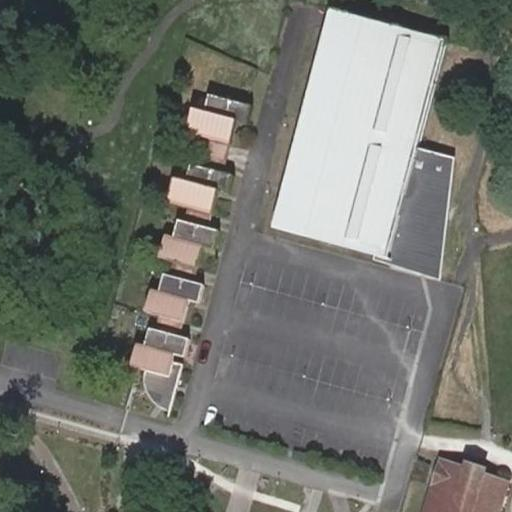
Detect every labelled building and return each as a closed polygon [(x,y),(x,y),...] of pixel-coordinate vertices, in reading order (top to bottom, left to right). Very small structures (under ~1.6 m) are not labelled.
[(417,154),(447,43),(332,13),(276,226),(389,257),(391,250),(417,154)] [(205,136),(230,143),(235,122),(245,124),(250,107),(208,96),(204,112),(191,108),(185,130),(205,136)] [(205,136),(201,151),(225,158),(230,143),(205,136)] [(201,151),(197,165),(221,172),(225,158),(201,151)] [(438,261),(450,163),(417,154),(391,250),(438,261)] [(165,201),(186,206),(210,213),(217,191),(227,194),(232,174),(221,172),(197,165),(189,163),(185,181),(172,177),(165,201)] [(186,206),(183,215),(208,223),(210,213),(186,206)] [(208,223),(183,215),(182,220),(207,228),(208,223)] [(207,228),(182,220),(178,219),(173,237),(164,234),(158,257),(172,260),(197,267),(202,247),(212,249),(218,231),(207,228)] [(437,275),(438,261),(391,250),(389,257),(388,261),(437,275)] [(197,267),(172,260),(167,275),(192,282),(197,267)] [(144,310),(159,314),(183,321),(188,300),(199,303),(203,285),(192,282),(167,275),(163,274),(158,291),(150,289),(144,310)] [(159,314),(155,330),(179,337),(183,321),(159,314)] [(179,337),(155,330),(149,329),(144,346),(136,343),(130,365),(149,370),(168,376),(172,362),(175,353),(184,356),(189,339),(179,337)] [(168,376),(149,370),(148,373),(148,374),(148,375),(149,377),(149,378),(149,379),(149,381),(149,382),(150,383),(150,385),(150,386),(150,387),(151,388),(151,390),(152,391),(152,392),(152,394),(153,395),(153,396),(157,401),(164,408),(169,411),(182,365),(172,362),(168,376)] [(441,466),(427,511),(497,511),(506,484),(441,466)]
